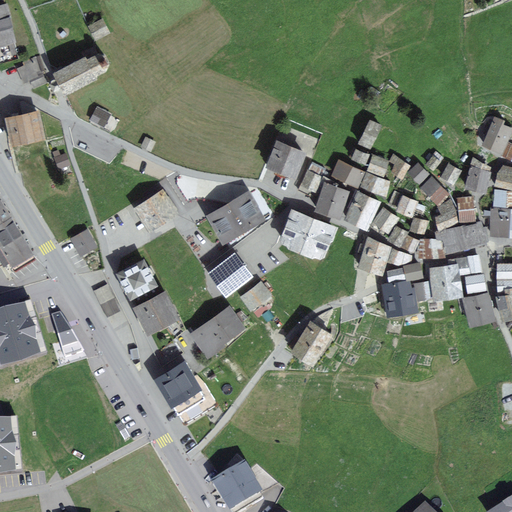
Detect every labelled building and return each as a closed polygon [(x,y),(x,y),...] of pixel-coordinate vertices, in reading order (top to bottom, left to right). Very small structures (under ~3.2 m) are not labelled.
[(0,41),(14,39),(5,1),(0,2),(0,41)] [(100,18),(87,26),(95,40),(108,33),(100,18)] [(84,56),(51,72),(54,79),(57,84),(59,89),(63,96),(65,95),(97,80),(96,77),(107,71),(106,67),(108,65),(103,56),(99,56),(98,53),(85,58),(84,56)] [(31,80),(34,88),(48,83),(39,57),(22,63),(23,67),(18,69),(23,83),(31,80)] [(57,84),(54,79),(52,81),(49,82),(54,91),(56,90),(59,89),(57,84)] [(111,113),(97,106),(90,119),(104,127),(111,113)] [(37,110),(5,117),(11,147),(44,140),(37,110)] [(503,123),(493,119),(480,147),(500,156),(511,131),(501,126),(503,123)] [(369,120),(357,143),(370,150),(382,126),(369,120)] [(89,134),(78,129),(74,139),(84,144),(89,134)] [(511,137),(503,158),(511,162),(511,137)] [(155,142),(146,138),(141,147),(151,151),(155,142)] [(275,140),(265,166),(300,179),(307,159),(302,157),(304,151),(275,140)] [(369,155),(355,149),(351,158),(366,164),(369,155)] [(53,154),(55,158),(59,170),(70,166),(66,155),(60,157),(59,152),(53,154)] [(388,161),(372,155),(366,171),(383,177),(388,161)] [(413,166),(393,155),(389,161),(394,165),(388,172),(401,181),(413,166)] [(441,164),(433,157),(427,163),(425,165),(433,172),(441,164)] [(365,172),(338,160),(331,176),(358,188),(365,172)] [(429,175),(417,164),(408,173),(419,184),(429,175)] [(461,172),(448,165),(439,179),(453,187),(455,182),(461,172)] [(511,169),(502,167),(496,177),(511,181),(511,169)] [(490,174),(471,168),(465,186),(484,193),(490,174)] [(323,177),(307,170),(300,186),(316,193),(323,177)] [(385,196),(390,182),(366,173),(361,187),(385,196)] [(449,196),(431,178),(420,189),(437,207),(449,196)] [(511,183),(494,179),(493,186),(511,191),(511,183)] [(350,191),(324,181),(313,211),(339,220),(350,191)] [(248,189),(205,214),(221,242),(265,218),(248,189)] [(138,204),(133,207),(150,233),(178,216),(174,210),(161,190),(138,204)] [(344,220),(367,230),(380,202),(357,191),(344,220)] [(511,193),(494,192),(493,208),(511,208),(511,193)] [(418,202),(403,196),(396,211),(412,218),(418,202)] [(472,197),(457,198),(459,223),(474,222),(472,197)] [(439,208),(440,215),(455,210),(451,200),(439,208)] [(0,201),(0,249),(11,267),(32,253),(0,201)] [(400,219),(383,208),(372,223),(388,235),(400,219)] [(511,238),(511,210),(491,209),(490,238),(511,238)] [(284,224),(277,243),(283,246),(324,262),(337,229),(290,210),(284,224)] [(433,217),(437,231),(458,225),(455,210),(440,215),(433,217)] [(429,222),(413,218),(409,231),(424,235),(429,222)] [(441,233),(446,255),(487,246),(484,230),(482,230),(480,224),(441,233)] [(407,236),(409,233),(396,225),(387,240),(400,248),(400,247),(407,236)] [(87,230),(70,239),(80,257),(97,247),(87,230)] [(420,242),(407,236),(400,247),(413,252),(420,242)] [(391,247),(367,237),(356,268),(382,276),(386,265),(412,262),(412,257),(391,249),(391,247)] [(444,257),(442,242),(421,240),(420,242),(413,252),(418,259),(444,257)] [(235,251),(209,271),(225,293),(252,273),(235,251)] [(432,299),(433,301),(463,298),(465,297),(462,277),(465,276),(471,276),(470,273),(481,272),(479,256),(455,260),(455,271),(442,272),(442,268),(429,270),(430,281),(432,299)] [(157,286),(142,258),(119,270),(114,273),(128,301),(133,298),(157,286)] [(419,263),(402,266),(405,281),(422,278),(419,263)] [(504,292),(511,290),(511,264),(504,265),(496,265),(496,293),(504,292)] [(401,269),(388,271),(390,281),(402,279),(401,269)] [(465,276),(467,294),(485,291),(483,274),(471,276),(465,276)] [(419,314),(413,281),(382,287),(388,320),(419,314)] [(430,281),(413,284),(417,301),(432,299),(430,281)] [(270,295),(260,282),(239,297),(250,311),(270,295)] [(119,311),(106,286),(96,291),(108,316),(119,311)] [(495,294),(502,322),(511,319),(511,290),(504,292),(495,294)] [(136,305),(131,308),(147,336),(150,334),(164,326),(178,319),(177,316),(163,291),(136,305)] [(495,321),(488,293),(465,297),(463,298),(470,327),(495,321)] [(29,299),(0,308),(0,365),(45,352),(29,299)] [(192,331),(189,334),(202,351),(208,358),(247,328),(228,304),(192,331)] [(59,311),(51,314),(65,356),(84,350),(59,311)] [(332,334),(309,320),(288,351),(297,356),(312,365),(332,334)] [(193,378),(183,361),(152,379),(169,406),(171,405),(199,389),(198,387),(193,378)] [(199,389),(171,405),(184,426),(218,406),(204,384),(198,387),(199,389)] [(17,417),(0,418),(0,472),(22,470),(17,417)] [(242,464),(210,482),(226,511),(259,492),(242,464)] [(511,511),(511,500),(493,511),(511,511)] [(431,511),(423,502),(412,511),(431,511)]
